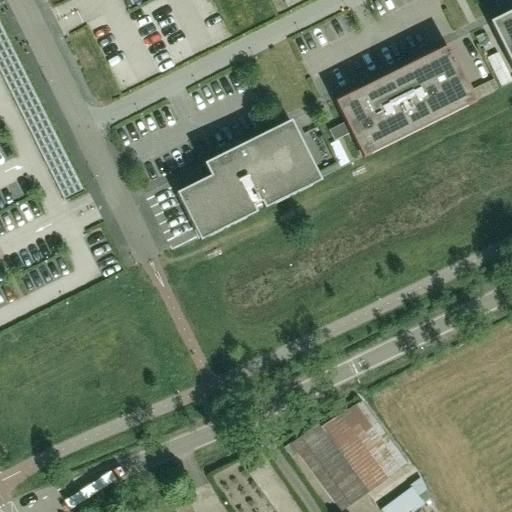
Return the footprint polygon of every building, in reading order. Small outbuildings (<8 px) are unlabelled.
[(511,12),(489,24),(511,71),(511,12)] [(82,191),(0,26),(0,73),(31,136),(63,200),(82,191)] [(471,100),(447,49),(434,56),(432,52),(412,62),(414,66),(357,94),(355,91),(335,101),(361,154),(471,100)] [(498,54),(486,59),(500,86),(501,88),(511,82),(511,80),(498,54)] [(196,236),(317,176),(290,123),(203,166),(209,178),(175,195),(196,236)] [(341,511),(406,464),(360,402),(319,428),(317,425),(291,444),(340,511),(341,511)] [(380,511),(413,511),(423,505),(430,500),(420,479),(409,486),(411,488),(379,511),(380,511)]
